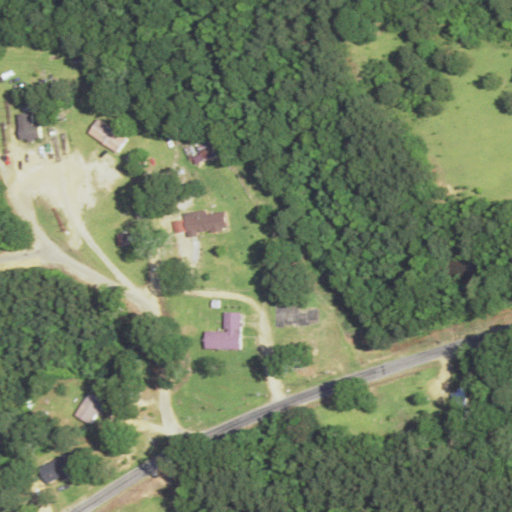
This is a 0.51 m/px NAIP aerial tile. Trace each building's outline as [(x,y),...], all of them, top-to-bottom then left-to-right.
[(39,140),(39,125),(33,125),(33,114),(18,114),(18,140),(39,140)] [(88,132),(116,153),(126,140),(98,119),(88,132)] [(197,164),(213,158),(206,139),(190,146),(197,164)] [(204,215),(204,210),(183,214),(187,237),(226,230),(223,212),(204,215)] [(117,234),(118,245),(135,245),(134,233),(117,234)] [(239,349),(239,313),(223,313),(223,332),(203,332),(203,349),(239,349)] [(106,406),(88,394),(74,415),(91,427),(106,406)] [(81,471),(72,452),(38,469),(47,487),(81,471)] [(0,511),(9,511),(18,504),(0,484),(0,511)]
